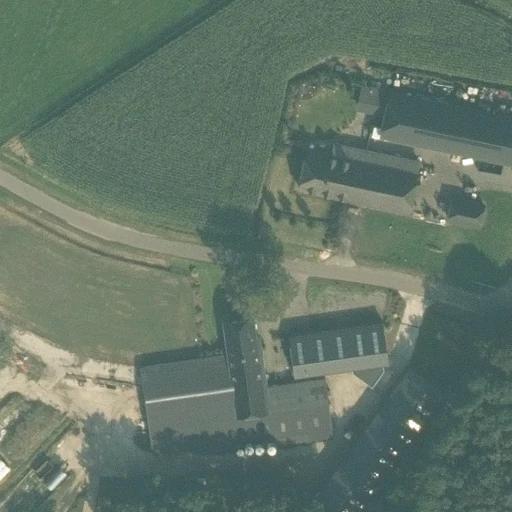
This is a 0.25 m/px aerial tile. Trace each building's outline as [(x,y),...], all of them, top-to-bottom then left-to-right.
[(383,117),(378,137),(511,165),(511,116),(388,90),(383,117)] [(303,169),(299,189),(408,212),(412,192),(418,162),(356,149),(354,157),(330,153),(307,148),(303,169)] [(452,199),(448,220),(478,227),(482,205),(452,199)] [(142,388),(150,455),(206,448),(207,455),(234,451),(233,444),(316,433),(316,438),(332,436),(325,381),(265,388),(261,356),(259,336),(255,337),(252,316),(222,320),(227,355),(139,368),(142,388)] [(382,324),(288,337),(291,357),(293,367),(294,376),(353,368),(354,373),(373,388),(386,368),(385,363),(388,363),(387,354),(385,344),(382,324)] [(313,497),(333,511),(374,511),(455,401),(408,367),(313,497)]
